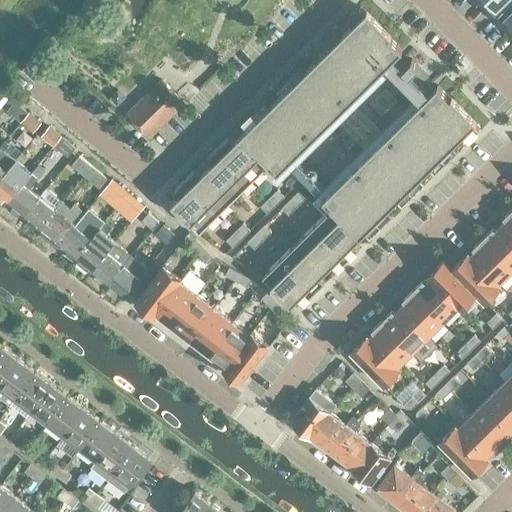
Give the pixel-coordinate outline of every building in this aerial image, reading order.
[(498,14),(511,0),(490,0),(491,0),(487,3),(498,14)] [(511,21),(511,0),(498,14),(508,24),(511,21)] [(360,235),(475,122),(438,85),(430,93),(420,83),(428,75),(412,58),(404,66),(394,57),(402,49),(366,11),(240,134),(268,163),(277,172),(385,66),(421,101),(323,198),(331,207),(332,207),(360,235)] [(131,111),(153,133),(187,99),(165,77),(131,111)] [(118,87),(109,96),(118,105),(127,96),(118,87)] [(8,110),(21,121),(28,112),(15,100),(8,110)] [(28,112),(21,121),(20,121),(33,132),(42,122),(29,111),(28,112)] [(53,146),(55,145),(62,136),(49,125),(41,135),(53,146)] [(268,163),(240,134),(235,139),(230,134),(219,145),(252,179),(268,163)] [(62,136),(55,145),(68,156),(75,147),(62,136)] [(0,178),(16,159),(4,150),(9,143),(4,140),(0,145),(0,178)] [(252,179),(219,145),(207,157),(212,162),(207,167),(235,196),(252,179)] [(72,164),(84,174),(91,165),(80,155),(72,164)] [(0,178),(0,198),(6,204),(32,171),(16,159),(0,178)] [(91,165),(84,174),(100,188),(108,178),(91,165)] [(235,196),(207,167),(201,173),(196,168),(184,179),(218,213),(235,196)] [(6,204),(23,217),(40,195),(29,187),(38,176),(32,171),(6,204)] [(292,188),(303,178),(296,171),(286,181),(292,188)] [(123,187),(112,178),(106,186),(117,194),(123,187)] [(200,230),(218,213),(184,179),(173,190),(178,195),(172,202),(200,230)] [(278,189),(269,197),(276,204),(285,196),(278,189)] [(298,206),(306,197),(299,190),(291,198),(298,206)] [(121,201),(135,212),(140,205),(127,194),(121,201)] [(23,217),(39,230),(56,208),(40,195),(23,217)] [(268,212),(276,204),(269,197),(261,205),(268,212)] [(289,214),(298,206),(291,198),(282,207),(289,214)] [(39,230),(58,245),(75,224),(72,221),(82,209),(74,203),(70,207),(62,201),(56,208),(39,230)] [(332,207),(331,207),(315,223),(348,257),(360,246),(354,241),(360,235),(332,207)] [(511,209),(505,216),(507,219),(501,224),(511,235),(511,209)] [(58,245),(75,259),(100,226),(92,220),(95,216),(87,210),(76,224),(75,224),(58,245)] [(143,220),(153,228),(159,222),(148,213),(143,220)] [(75,259),(91,271),(114,242),(115,242),(116,240),(107,233),(113,227),(105,220),(100,227),(100,226),(75,259)] [(244,222),(235,231),(242,238),(251,229),(244,222)] [(348,257),(315,223),(298,240),(326,269),(332,263),(337,268),(348,257)] [(263,239),(272,231),(265,224),(256,232),(263,239)] [(511,235),(501,224),(496,230),(493,227),(484,237),(511,265),(511,235)] [(156,234),(167,242),(174,234),(163,226),(156,234)] [(234,246),(242,238),(235,231),(227,239),(234,246)] [(255,248),(263,239),(256,232),(248,241),(255,248)] [(511,270),(511,265),(484,237),(474,247),(476,249),(474,251),(502,280),(511,270)] [(205,247),(197,238),(190,244),(199,253),(205,247)] [(326,269),(298,240),(281,257),(314,291),(325,280),(320,274),(326,269)] [(91,271),(107,284),(124,263),(125,263),(131,255),(115,242),(114,242),(91,271)] [(214,256),(205,247),(199,253),(208,262),(214,256)] [(502,280),(474,251),(471,254),(469,252),(453,267),(452,268),(476,292),(485,301),(502,285),(499,283),(502,280)] [(147,267),(131,255),(125,263),(107,284),(124,297),(141,276),(147,267)] [(314,291),(281,257),(263,275),(291,303),(297,297),(303,302),(314,291)] [(476,292),(452,268),(453,267),(445,258),(429,274),(461,307),(476,292)] [(156,312),(181,280),(183,278),(164,264),(136,301),(155,315),(156,312)] [(236,280),(241,272),(229,266),(225,274),(236,280)] [(248,286),(252,278),(241,272),(236,280),(248,286)] [(461,307),(429,274),(428,275),(430,277),(425,282),(423,280),(414,289),(444,320),(459,305),(461,308),(461,307)] [(171,327),(198,293),(181,280),(156,312),(164,318),(162,320),(171,327)] [(444,320),(414,289),(404,299),(406,301),(400,307),(428,335),(444,320)] [(277,300),(268,291),(261,298),(270,307),(271,307),(270,306),(277,300)] [(190,338),(215,306),(198,293),(171,327),(180,335),(182,332),(190,338)] [(286,309),(277,300),(270,306),(271,307),(270,307),(279,316),(286,309)] [(206,355),(233,320),(215,306),(190,338),(198,344),(196,347),(206,355)] [(428,335),(400,307),(395,312),(393,310),(383,319),(413,350),(428,335)] [(501,320),(495,313),(487,321),(493,327),(501,320)] [(413,350),(383,319),(373,329),(375,331),(370,336),(368,334),(367,335),(400,368),(400,367),(398,365),(413,350)] [(225,365),(252,331),(250,329),(248,332),(233,320),(206,355),(216,362),(218,360),(225,365)] [(504,338),(511,329),(511,328),(507,323),(498,332),(504,338)] [(260,354),(268,344),(252,331),(225,365),(224,368),(240,381),(254,363),(255,364),(262,356),(260,354)] [(472,349),(480,340),(474,334),(465,343),(472,349)] [(400,368),(367,335),(351,350),(384,383),(400,368)] [(472,349),(465,343),(457,351),(463,358),(472,349)] [(482,359),(491,350),(485,344),(476,353),(482,359)] [(0,349),(0,383),(19,358),(3,346),(0,349)] [(482,359),(476,353),(467,362),(473,368),(482,359)] [(15,398),(35,371),(19,358),(0,383),(0,396),(10,405),(15,398)] [(441,379),(450,370),(444,364),(435,373),(441,379)] [(30,410),(31,410),(52,383),(35,371),(15,398),(10,405),(25,417),(30,410)] [(346,380),(354,387),(361,380),(354,372),(346,380)] [(441,379),(435,373),(426,382),(432,388),(441,379)] [(460,381),(454,375),(445,383),(451,390),(460,381)] [(361,380),(354,387),(362,395),(369,388),(361,380)] [(511,389),(504,381),(489,397),(511,420),(511,389)] [(31,410),(47,422),(68,395),(52,383),(31,410)] [(451,390),(445,383),(436,392),(442,398),(451,390)] [(294,423),(313,438),(332,412),(330,411),(336,403),(316,388),(306,400),(293,417),(294,423)] [(47,422),(64,435),(84,407),(68,395),(47,422)] [(412,407),(419,401),(412,395),(403,404),(407,407),(412,407)] [(511,420),(489,397),(473,412),(504,443),(511,434),(511,431),(511,430),(511,420)] [(420,421),(429,412),(423,405),(416,411),(416,417),(420,421)] [(64,435),(80,447),(101,420),(84,407),(64,435)] [(381,415),(389,423),(398,415),(389,407),(381,415)] [(313,438),(331,452),(357,419),(352,415),(347,423),(332,412),(313,438)] [(504,443),(473,412),(459,426),(456,424),(456,425),(488,458),(489,457),(487,455),(492,450),(494,452),(504,443)] [(398,415),(389,423),(397,432),(406,424),(398,415)] [(331,452),(351,467),(370,441),(355,430),(361,422),(357,419),(331,452)] [(80,447),(96,459),(117,432),(101,420),(80,447)] [(488,458),(456,425),(440,441),(472,474),(488,458)] [(413,437),(424,448),(432,440),(421,429),(413,437)] [(91,466),(107,479),(133,444),(117,432),(96,459),(91,466)] [(18,446),(26,452),(31,444),(23,438),(18,446)] [(370,441),(351,467),(372,483),(398,450),(392,445),(386,453),(370,441)] [(31,444),(26,452),(34,457),(39,450),(31,444)] [(136,487),(154,464),(148,460),(150,457),(133,444),(107,479),(124,492),(130,484),(136,487)] [(6,445),(0,452),(8,458),(13,451),(6,445)] [(24,471),(32,477),(38,469),(30,463),(24,471)] [(50,470),(58,476),(64,468),(56,463),(50,470)] [(377,486),(398,502),(422,470),(418,467),(411,475),(394,463),(377,486)] [(442,472),(448,478),(456,470),(450,464),(442,472)] [(64,468),(58,476),(66,482),(72,474),(64,468)] [(38,469),(32,477),(40,482),(45,475),(38,469)] [(398,502),(410,511),(422,511),(436,494),(420,482),(427,474),(422,470),(398,502)] [(450,480),(456,486),(463,478),(457,472),(450,480)] [(0,485),(0,511),(5,511),(17,497),(1,485),(0,485)] [(57,495),(65,501),(71,494),(63,488),(57,495)] [(83,495),(91,501),(96,493),(89,488),(83,495)] [(206,511),(212,504),(195,491),(189,498),(184,494),(170,511),(206,511)] [(96,493),(91,501),(98,506),(104,499),(96,493)] [(71,494),(65,501),(73,507),(79,500),(71,494)] [(436,494),(422,511),(460,511),(451,505),(436,494)] [(5,511),(31,511),(33,509),(17,497),(5,511)]
